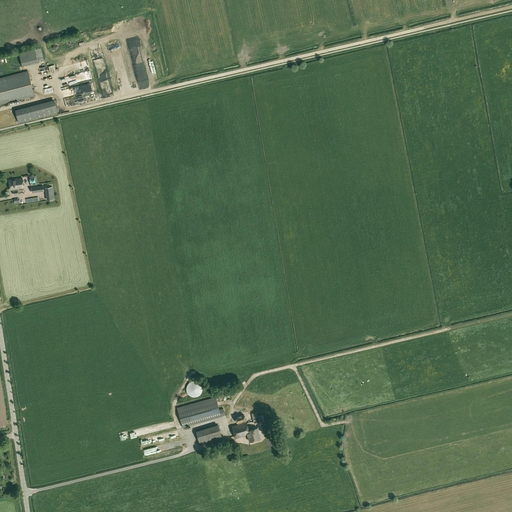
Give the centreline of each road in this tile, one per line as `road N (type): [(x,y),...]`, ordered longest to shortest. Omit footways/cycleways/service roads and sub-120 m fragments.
road 1 (track): [(53,77),(61,112),(511,7)]
road 2 (unclassified): [(28,511),(0,331)]
